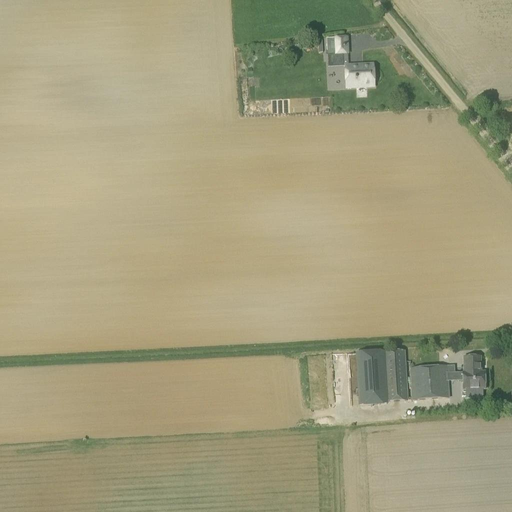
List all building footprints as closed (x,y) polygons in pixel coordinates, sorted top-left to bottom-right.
[(348,67),(348,55),(347,40),(327,41),(328,56),(343,55),(344,67),(345,67),(346,89),(374,88),(373,66),(348,67)] [(385,404),(408,403),(404,352),(382,354),(385,404)] [(385,404),(382,354),(356,355),(359,407),(385,406),(385,404)] [(464,374),(481,374),(480,359),(464,359),(464,374)] [(412,402),(448,400),(446,368),(410,370),(412,402)] [(342,371),(343,393),(353,393),(352,370),(342,371)] [(481,374),(464,374),(463,374),(463,391),(485,391),(484,374),(481,374)]
